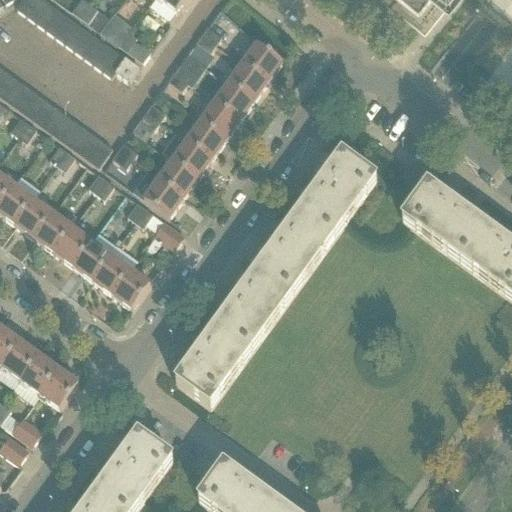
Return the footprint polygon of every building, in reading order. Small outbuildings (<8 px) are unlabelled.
[(17,14),(26,21),(40,2),(37,0),(28,0),(23,4),(17,14)] [(157,0),(157,1),(149,11),(169,26),(176,17),(189,0),(157,0)] [(26,21),(36,27),(49,9),(40,2),(26,21)] [(72,16),(80,22),(89,9),(81,3),(72,16)] [(36,27),(45,34),(59,15),(49,9),(36,27)] [(89,9),(80,22),(89,29),(99,16),(89,9)] [(45,34),(55,41),(68,22),(59,15),(45,34)] [(99,16),(89,29),(100,37),(109,24),(99,16)] [(55,41),(64,48),(78,29),(68,22),(55,41)] [(64,48),(74,55),(87,36),(78,29),(64,48)] [(110,46),(118,52),(128,37),(120,32),(110,46)] [(208,32),(202,40),(216,50),(221,42),(208,32)] [(74,55),(83,62),(97,43),(87,36),(74,55)] [(128,37),(118,52),(142,69),(150,58),(134,46),(136,43),(128,37)] [(216,50),(202,40),(197,48),(210,57),(216,50)] [(83,62),(93,69),(106,50),(97,43),(83,62)] [(210,57),(197,48),(188,59),(206,72),(215,61),(210,57)] [(93,69),(102,76),(116,57),(106,50),(93,69)] [(257,50),(243,69),(268,87),(283,68),(257,50)] [(111,83),(115,78),(125,64),(116,57),(102,76),(111,83)] [(174,79),(188,88),(192,92),(206,72),(188,59),(174,79)] [(237,77),(229,89),(254,107),(268,87),(243,69),(234,62),(227,70),(237,77)] [(125,64),(115,78),(128,87),(138,73),(125,64)] [(0,88),(8,78),(0,71),(0,88)] [(0,88),(0,101),(4,104),(18,85),(8,78),(0,88)] [(188,88),(174,79),(169,86),(182,96),(188,88)] [(222,83),(208,103),(215,108),(240,126),(254,107),(229,89),(222,83)] [(4,104),(13,111),(27,91),(18,85),(4,104)] [(13,111),(22,118),(37,98),(27,91),(13,111)] [(22,118),(32,125),(46,105),(37,98),(22,118)] [(32,125),(41,131),(55,112),(46,105),(32,125)] [(215,108),(201,127),(226,146),(240,126),(215,108)] [(152,109),(146,117),(159,128),(165,119),(152,109)] [(41,131),(51,138),(65,119),(55,112),(41,131)] [(159,128),(146,117),(140,125),(154,135),(159,128)] [(51,138),(60,145),(74,126),(65,119),(51,138)] [(11,138),(19,144),(29,131),(20,125),(11,138)] [(154,135),(140,125),(132,136),(146,146),(154,135)] [(60,145),(70,152),(84,133),(74,126),(60,145)] [(188,136),(182,145),(211,166),(226,146),(201,127),(192,139),(188,136)] [(29,131),(19,144),(27,150),(37,137),(29,131)] [(70,152),(79,159),(93,140),(84,133),(70,152)] [(79,159),(89,166),(103,147),(93,140),(79,159)] [(175,140),(162,158),(173,166),(172,167),(197,185),(211,166),(182,145),(175,140)] [(103,147),(89,166),(98,173),(112,153),(103,147)] [(124,148),(118,156),(131,166),(137,158),(124,148)] [(50,166),(58,172),(67,159),(59,153),(50,166)] [(131,166),(118,156),(112,164),(126,174),(131,166)] [(67,159),(58,172),(66,178),(75,165),(67,159)] [(375,186),(342,161),(301,219),(334,243),(375,186)] [(172,167),(158,186),(184,204),(197,185),(172,167)] [(147,178),(132,198),(144,206),(153,213),(169,224),(184,204),(158,186),(147,178)] [(0,209),(14,191),(0,180),(0,209)] [(89,195),(97,201),(106,187),(98,181),(89,195)] [(0,209),(0,218),(16,230),(34,205),(40,196),(20,182),(14,191),(0,209)] [(106,187),(97,201),(105,206),(114,193),(106,187)] [(403,225),(460,267),(484,233),(427,192),(403,225)] [(16,230),(35,244),(53,219),(34,205),(16,230)] [(128,223),(135,228),(145,215),(137,210),(128,223)] [(145,215),(135,228),(144,235),(153,221),(145,215)] [(35,244),(54,259),(73,234),(53,219),(35,244)] [(334,243),(301,219),(259,275),(293,300),(334,243)] [(161,248),(174,257),(184,243),(164,229),(154,242),(155,243),(161,248)] [(511,304),(511,253),(484,233),(460,267),(511,304)] [(54,259),(75,274),(93,248),(73,234),(54,259)] [(100,239),(93,248),(112,262),(119,252),(100,239)] [(155,243),(147,253),(154,258),(161,248),(155,243)] [(75,274),(94,287),(112,262),(93,248),(75,274)] [(94,287),(113,301),(131,276),(138,265),(119,252),(112,262),(94,287)] [(259,275),(218,332),(251,357),(293,300),(259,275)] [(131,276),(113,301),(132,315),(150,290),(131,276)] [(0,370),(1,371),(19,346),(0,332),(0,370)] [(251,357),(218,332),(177,389),(210,414),(251,357)] [(1,371),(20,386),(39,361),(19,346),(1,371)] [(32,410),(40,400),(58,375),(39,361),(20,386),(13,396),(32,410)] [(58,375),(40,400),(59,414),(78,389),(58,375)] [(2,410),(0,413),(0,429),(1,430),(11,416),(2,410)] [(12,438),(32,452),(42,439),(22,424),(12,438)] [(138,442),(97,499),(114,511),(138,511),(172,467),(138,442)] [(0,454),(0,458),(18,472),(28,458),(8,443),(0,454)] [(199,506),(206,511),(277,511),(223,473),(199,506)] [(114,511),(97,499),(87,511),(114,511)]
